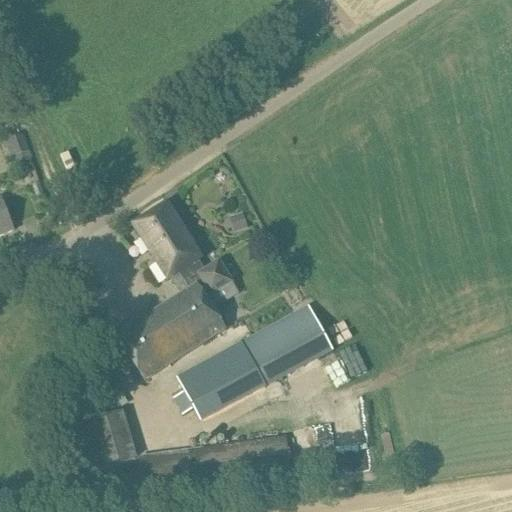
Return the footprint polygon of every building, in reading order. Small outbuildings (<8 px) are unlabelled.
[(10,158),(14,156),(17,164),(31,159),(23,136),(4,143),(10,158)] [(0,200),(0,236),(14,232),(2,200),(0,200)] [(134,227),(155,261),(189,240),(168,206),(134,227)] [(243,214),(233,217),(238,232),(248,229),(243,214)] [(189,240),(155,261),(168,281),(173,278),(184,295),(157,312),(185,356),(226,330),(206,298),(211,295),(212,297),(232,284),(230,280),(219,263),(206,272),(199,262),(202,260),(189,240)] [(309,308),(294,317),(318,361),(334,352),(309,308)] [(144,382),(185,356),(157,312),(116,338),(144,382)] [(318,361),(294,317),(241,345),(244,350),(263,386),(266,390),(318,361)] [(184,394),(174,399),(183,417),(193,411),(199,421),(216,411),(263,386),(245,352),(244,350),(179,385),(184,393),(184,394)] [(324,394),(337,474),(372,468),(359,388),(324,394)] [(135,460),(122,414),(76,427),(89,473),(135,460)] [(291,471),(287,438),(140,458),(145,491),(186,486),(189,504),(245,497),(243,478),(291,471)]
